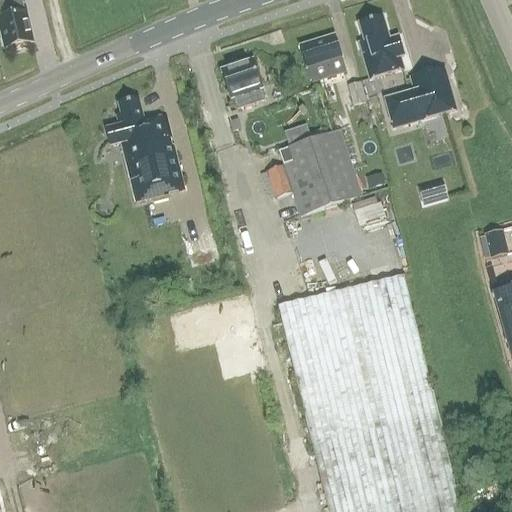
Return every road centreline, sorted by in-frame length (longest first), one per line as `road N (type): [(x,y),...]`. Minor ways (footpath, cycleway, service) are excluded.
road 1 (tertiary): [(0,105),(256,0)]
road 2 (unknown): [(195,43),(232,158),(269,237)]
